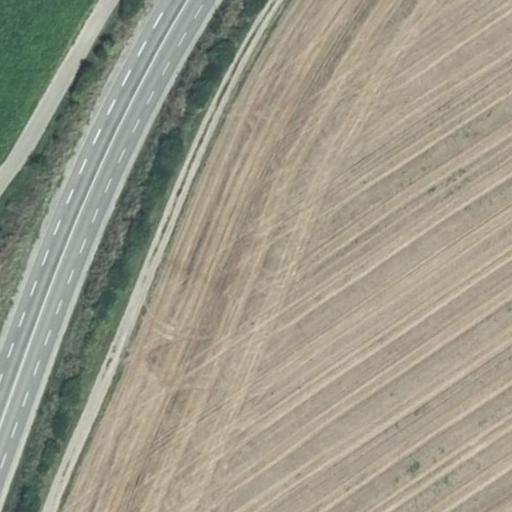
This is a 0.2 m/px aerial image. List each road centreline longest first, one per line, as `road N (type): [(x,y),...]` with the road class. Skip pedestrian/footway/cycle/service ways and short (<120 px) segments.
road 1 (track): [(55,511),(183,184),(279,0)]
road 2 (secondary): [(0,443),(88,211),(187,0)]
road 3 (track): [(107,0),(0,181)]
